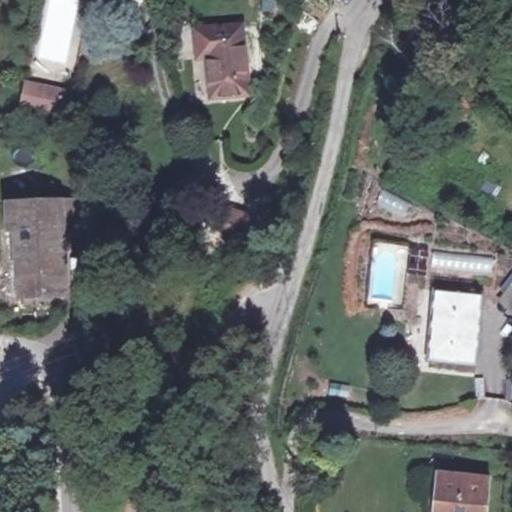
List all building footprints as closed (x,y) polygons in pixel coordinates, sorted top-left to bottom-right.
[(213,45),(217,76),(237,74),(238,83),(255,80),(247,14),(201,20),(204,46),(213,45)] [(219,85),(238,83),(237,74),(217,76),(219,85)] [(80,86),(69,85),(34,78),(31,100),(76,109),(80,86)] [(271,204),(242,198),(237,225),(266,230),(271,204)] [(86,199),(7,205),(8,231),(14,230),(19,298),(64,296),(64,234),(89,232),(86,199)] [(511,286),(500,302),(511,311),(511,286)] [(470,300),(426,292),(413,358),(457,367),(470,300)] [(480,511),(485,473),(441,469),(436,511),(480,511)]
